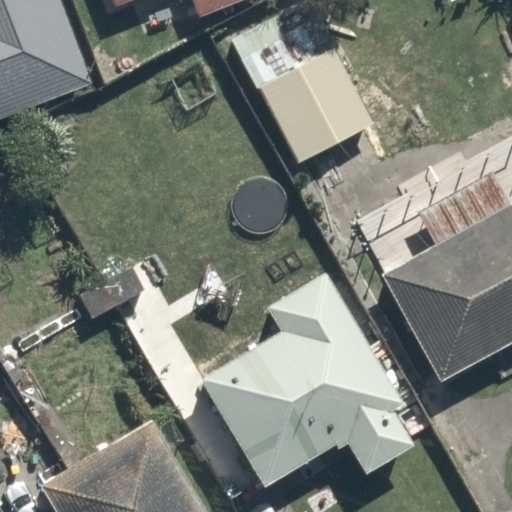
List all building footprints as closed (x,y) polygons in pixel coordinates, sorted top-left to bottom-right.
[(0,0),(0,111),(92,69),(60,0),(0,0)] [(111,0),(117,12),(142,0),(185,0),(194,17),(230,0),(111,0)] [(319,34),(251,76),(303,159),(371,116),(319,34)] [(511,198),(377,273),(439,386),(511,345),(511,198)] [(198,376),(258,481),(337,436),(358,474),(421,438),(327,274),(271,306),(283,327),(198,376)] [(203,511),(142,414),(32,483),(50,511),(203,511)]
